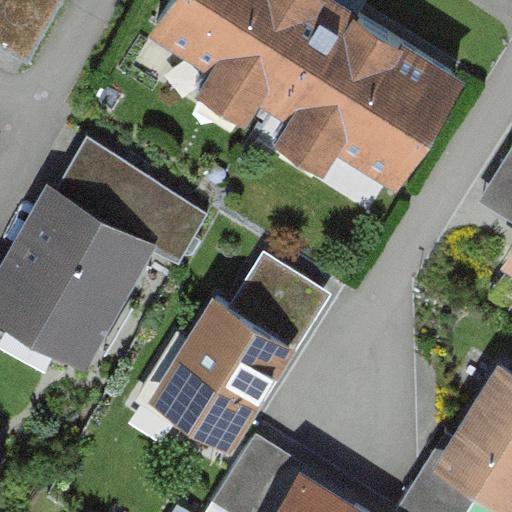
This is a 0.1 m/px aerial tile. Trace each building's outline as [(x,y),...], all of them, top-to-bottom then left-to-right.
[(61,0),(0,0),(0,40),(29,57),(61,0)] [(457,75),(336,0),(175,0),(162,23),(398,169),(457,75)] [(511,169),(511,150),(503,164),(511,169)] [(129,158),(104,204),(187,251),(209,210),(129,158)] [(144,240),(54,189),(0,284),(0,299),(84,346),(144,240)] [(288,341),(218,297),(159,392),(230,436),(288,341)] [(511,372),(504,367),(447,457),(511,498),(511,496),(511,372)] [(368,511),(302,472),(277,511),(368,511)] [(464,511),(413,480),(396,506),(405,511),(464,511)]
